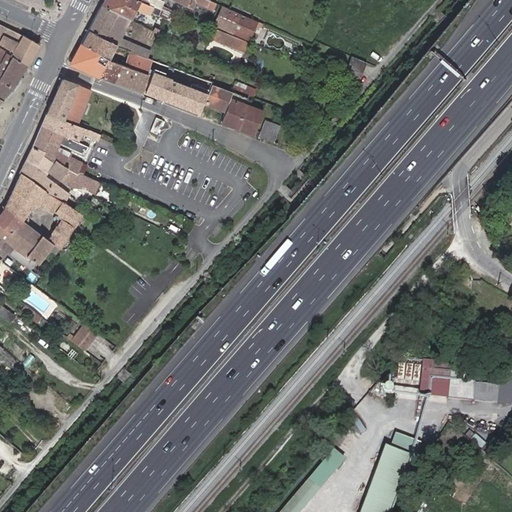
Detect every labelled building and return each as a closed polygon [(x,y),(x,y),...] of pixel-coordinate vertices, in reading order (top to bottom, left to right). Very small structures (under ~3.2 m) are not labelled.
[(180,14),(161,6),(160,9),(140,0),(104,0),(101,6),(130,20),(137,7),(151,13),(152,12),(177,22),(180,14)] [(233,33),(242,13),(222,5),(214,24),(233,33)] [(130,20),(101,6),(87,30),(116,46),(125,50),(129,52),(146,58),(150,49),(122,37),(130,20)] [(0,24),(0,43),(12,50),(10,55),(9,56),(26,66),(39,45),(21,35),(0,24)] [(248,43),(214,29),(210,39),(244,53),(248,43)] [(116,46),(87,30),(80,43),(109,60),(116,46)] [(109,60),(80,43),(69,63),(99,76),(113,82),(123,65),(109,60)] [(0,64),(19,78),(26,66),(9,56),(10,55),(0,49),(0,64)] [(146,58),(129,52),(124,65),(148,73),(149,68),(152,60),(146,58)] [(357,84),(366,62),(351,55),(342,78),(357,84)] [(20,80),(19,78),(0,64),(0,99),(1,101),(14,89),(20,80)] [(123,65),(113,82),(142,93),(148,73),(124,65),(123,65)] [(153,69),(149,68),(148,73),(142,93),(200,114),(204,104),(205,102),(204,93),(206,93),(207,85),(208,81),(191,74),(186,86),(188,87),(187,89),(152,76),(153,69)] [(92,90),(61,79),(46,115),(76,126),(92,90)] [(233,90),(254,98),(257,88),(236,81),(233,90)] [(231,93),(211,86),(205,102),(204,104),(225,112),(230,97),(231,93)] [(221,122),(254,134),(264,109),(230,97),(225,112),(221,122)] [(35,138),(31,147),(66,168),(76,174),(82,176),(82,175),(86,165),(66,157),(68,152),(57,147),(58,144),(83,155),(86,147),(78,143),(79,139),(81,134),(97,141),(99,135),(76,126),(46,115),(35,138)] [(161,121),(154,118),(149,131),(156,133),(161,121)] [(266,119),(259,136),(274,142),(280,124),(266,119)] [(90,143),(79,139),(78,143),(86,147),(88,147),(90,143)] [(18,174),(63,202),(69,195),(44,176),(45,174),(25,159),(18,174)] [(76,174),(66,168),(58,181),(69,187),(81,189),(83,186),(88,190),(87,191),(94,195),(100,183),(82,175),(82,176),(76,174)] [(46,240),(59,248),(64,251),(72,240),(67,237),(81,214),(63,202),(18,174),(3,207),(4,208),(21,221),(34,205),(36,206),(39,203),(60,217),(46,240)] [(4,208),(0,213),(0,238),(3,241),(12,248),(36,265),(48,250),(55,255),(59,248),(52,244),(46,240),(21,221),(4,208)] [(0,259),(4,254),(6,252),(8,254),(12,248),(3,241),(0,238),(0,259)] [(36,265),(12,248),(8,254),(32,272),(36,265)] [(0,316),(9,323),(15,316),(0,304),(0,303),(0,316)] [(42,318),(34,312),(28,319),(36,325),(42,318)] [(84,324),(82,327),(94,336),(96,333),(84,324)] [(94,336),(82,327),(75,337),(70,333),(67,337),(84,350),(94,336)] [(414,370),(414,366),(393,364),(391,380),(412,382),(414,370)] [(469,376),(414,370),(412,382),(412,394),(496,403),(497,388),(468,385),(469,376)] [(308,463),(315,469),(337,448),(330,441),(308,463)] [(386,511),(412,460),(389,449),(359,511),(386,511)]
